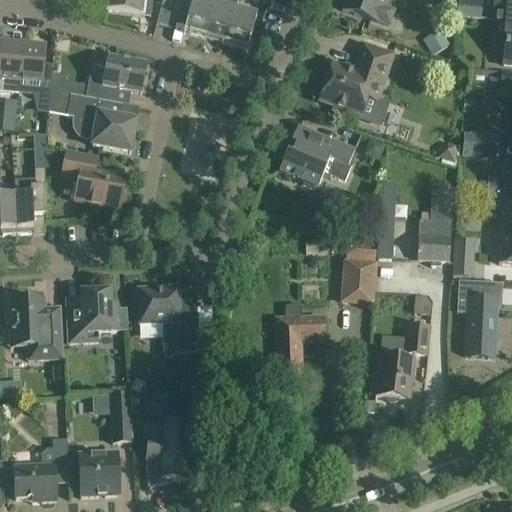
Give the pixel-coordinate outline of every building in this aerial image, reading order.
[(153,0),(107,0),(106,13),(151,20),(153,0)] [(174,21),(179,1),(175,0),(163,0),(156,26),(171,31),(174,21)] [(183,36),(184,36),(184,35),(204,41),(215,0),(192,0),(193,1),(189,0),(179,0),(179,1),(174,21),(186,24),(183,36)] [(215,0),(204,41),(225,46),(237,0),(215,0)] [(237,0),(225,46),(248,53),(248,51),(247,51),(256,18),(235,13),(238,0),(237,0)] [(372,22),(390,28),(396,12),(384,8),(386,0),(345,0),(342,12),(372,23),(372,22)] [(502,67),(511,67),(511,0),(494,0),(493,11),(496,12),(492,48),(504,49),(502,67)] [(458,2),(458,16),(480,17),(480,2),(458,2)] [(448,47),(438,31),(422,42),(433,57),(448,47)] [(0,64),(0,94),(19,96),(24,48),(9,47),(10,42),(1,41),(1,46),(2,46),(0,64)] [(332,66),(319,104),(334,109),(333,112),(345,117),(346,113),(361,118),(360,122),(379,128),(386,107),(377,104),(393,57),(380,53),(361,46),(353,73),(332,66)] [(50,93),(51,77),(51,76),(43,76),(45,50),(24,48),(19,96),(32,98),(37,115),(48,117),(48,114),(50,93)] [(141,97),(146,67),(113,61),(110,75),(104,73),(103,78),(89,76),(85,100),(110,105),(112,91),(141,97)] [(511,75),(500,74),(498,94),(511,95),(511,75)] [(69,97),(72,84),(64,82),(64,78),(51,77),(50,93),(63,96),(69,97)] [(66,118),(65,119),(73,120),(72,124),(72,131),(75,137),(79,140),(84,142),(92,144),(91,148),(110,151),(130,155),(134,133),(127,132),(129,122),(120,121),(122,107),(110,105),(85,100),(69,97),(66,118)] [(463,98),(462,115),(469,116),(470,108),(484,109),(484,117),(496,118),(497,101),(463,98)] [(4,121),(3,134),(10,134),(15,135),(16,123),(4,121)] [(297,182),(303,184),(302,187),(314,191),(315,189),(317,190),(323,177),(344,185),(350,170),(347,169),(354,153),(315,137),(297,129),(290,146),(295,147),(291,157),(286,155),(279,174),(297,182)] [(462,159),(496,162),(498,134),(475,133),(475,138),(464,137),(462,159)] [(438,152),(438,160),(454,165),(456,148),(447,145),(438,152)] [(65,155),(60,181),(77,184),(74,204),(91,207),(94,210),(99,211),(103,209),(119,212),(125,181),(94,175),(97,161),(65,155)] [(502,176),(499,210),(511,211),(511,164),(508,164),(504,167),(503,176),(502,176)] [(15,198),(14,198),(16,237),(30,236),(33,231),(32,219),(44,218),(44,197),(44,171),(34,172),(34,182),(15,183),(15,198)] [(382,185),(376,261),(390,262),(395,186),(382,185)] [(421,216),(421,224),(418,223),(416,263),(430,264),(430,269),(440,270),(440,265),(448,265),(452,194),(431,193),(430,216),(421,216)] [(16,237),(14,198),(0,198),(0,233),(2,237),(16,237)] [(511,211),(499,210),(495,253),(499,253),(498,267),(511,267),(511,211)] [(473,268),(475,243),(454,242),(453,267),(473,268)] [(339,306),(373,308),(377,266),(375,266),(375,253),(346,251),(345,262),(343,262),(339,306)] [(485,304),(486,286),(459,285),(457,316),(468,316),(466,359),(492,360),(495,305),(485,304)] [(163,356),(199,355),(196,295),(166,297),(166,295),(165,293),(163,292),(161,291),(137,292),(139,327),(162,326),(163,356)] [(128,335),(126,312),(115,312),(114,310),(110,310),(110,293),(80,295),(80,305),(66,305),(68,346),(98,345),(98,336),(128,335)] [(11,303),(8,303),(10,350),(27,350),(28,364),(63,362),(60,309),(44,310),(44,301),(28,302),(27,297),(10,298),(11,303)] [(275,321),(276,357),(277,377),(301,376),(300,345),(324,344),(323,320),(300,321),(300,307),(284,308),(285,321),(275,321)] [(375,396),(375,399),(409,403),(411,383),(413,363),(412,363),(413,357),(427,358),(430,331),(406,328),(404,343),(381,340),(379,359),(377,377),(377,379),(377,385),(375,396)] [(63,369),(52,369),(53,383),(64,383),(63,369)] [(203,377),(188,370),(182,382),(196,390),(203,377)] [(22,385),(0,385),(0,402),(23,401),(22,385)] [(110,398),(112,446),(132,445),(130,397),(110,398)] [(365,403),(364,414),(374,415),(376,404),(365,403)] [(9,405),(0,414),(0,415),(11,426),(21,416),(9,405)] [(147,441),(147,446),(145,466),(147,489),(164,487),(164,482),(188,484),(190,465),(192,465),(193,451),(191,451),(193,428),(165,426),(164,442),(147,441)] [(13,469),(15,502),(31,501),(31,506),(55,505),(54,463),(67,462),(67,443),(52,444),(52,451),(46,452),(41,458),(41,468),(13,469)] [(117,456),(78,457),(80,501),(119,499),(117,456)]
